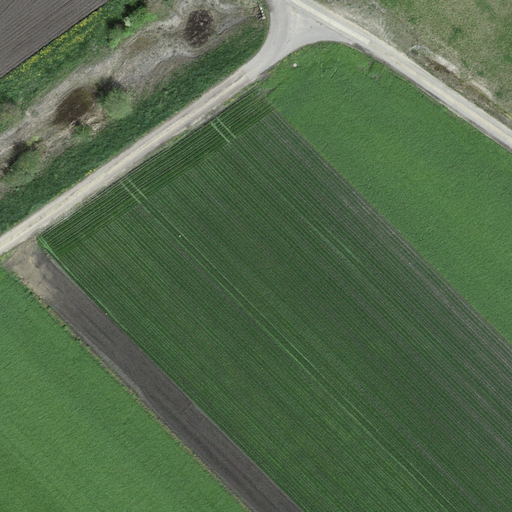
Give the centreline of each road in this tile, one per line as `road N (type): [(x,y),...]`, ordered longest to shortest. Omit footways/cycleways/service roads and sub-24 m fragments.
road 1 (track): [(309,12),(297,30),(0,244)]
road 2 (track): [(293,0),(385,52),(511,142)]
